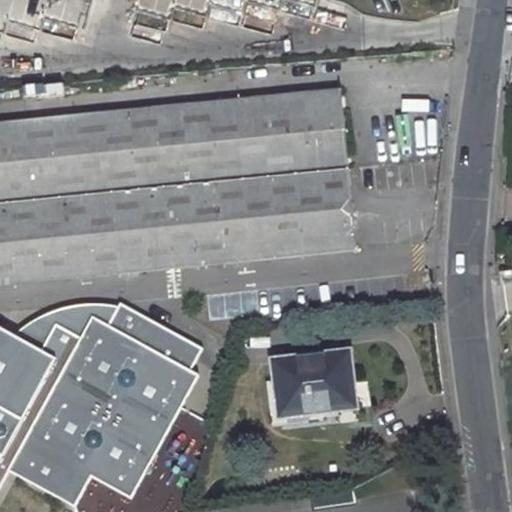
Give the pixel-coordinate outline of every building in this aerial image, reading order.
[(341,92),(0,126),(0,285),(356,250),(341,92)] [(13,336),(41,352),(56,325),(81,340),(93,319),(108,328),(119,309),(102,304),(86,303),(69,304),(53,309),(38,316),(25,325),(13,336)] [(13,336),(9,334),(0,351),(0,485),(8,472),(73,509),(90,478),(130,501),(144,476),(147,476),(150,474),(151,470),(148,467),(198,379),(190,374),(202,352),(120,306),(119,309),(108,328),(93,319),(81,340),(56,325),(41,352),(13,336)] [(0,351),(9,334),(0,329),(0,351)] [(348,355),(274,363),(281,416),(355,408),(348,355)]
